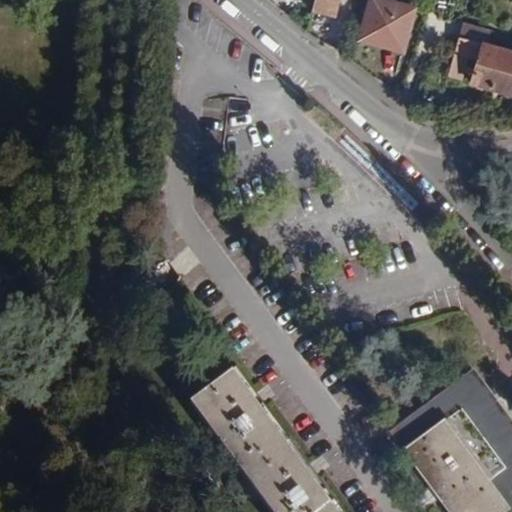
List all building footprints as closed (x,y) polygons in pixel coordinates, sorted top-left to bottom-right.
[(337,18),(341,0),(317,0),(314,12),(337,18)] [(416,7),(389,0),(371,0),(361,40),(405,51),(416,7)] [(511,94),(511,51),(490,45),(494,32),(464,23),(449,77),(460,81),(467,56),(478,59),(471,83),(511,94)] [(234,372),(191,403),(271,511),(339,511),(307,469),(260,407),(234,372)] [(511,511),(511,430),(473,378),(393,437),(431,490),(447,511),(511,511)]
